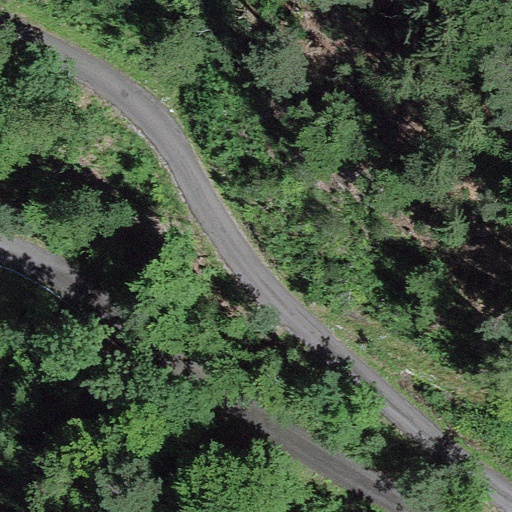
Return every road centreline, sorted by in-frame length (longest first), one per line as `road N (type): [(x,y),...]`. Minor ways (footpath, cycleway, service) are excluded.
road 1 (track): [(0,29),(96,76),(150,118),(231,255),(511,502)]
road 2 (track): [(416,511),(164,355),(45,268),(0,250)]
